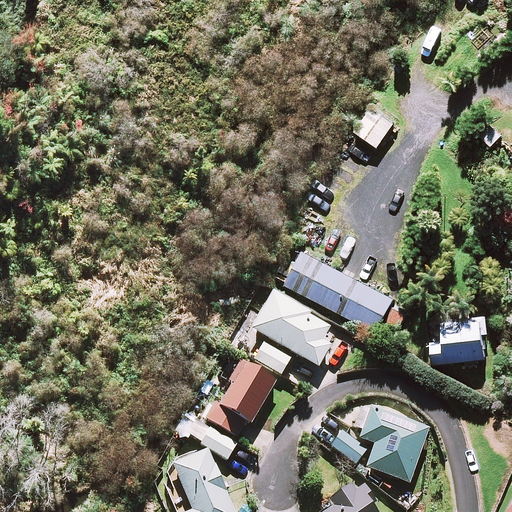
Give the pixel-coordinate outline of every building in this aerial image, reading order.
[(460,0),(444,0),(428,24),(439,31),(460,0)] [(396,127),(374,111),(357,134),(379,151),(396,127)] [(396,303),(305,255),(288,287),(379,336),(396,303)] [(332,330),(275,297),(254,333),(320,371),(332,350),(323,345),(332,330)] [(436,368),(466,365),(467,371),(479,369),(478,364),(489,363),(485,320),(457,323),(432,325),(436,368)] [(292,362),(264,347),(255,362),(283,378),(292,362)] [(208,423),(240,441),(248,426),(254,429),(278,386),(246,368),(223,409),(217,406),(208,423)] [(355,431),(369,435),(366,444),(377,448),(369,473),(412,487),(430,432),(363,410),(355,431)] [(239,447),(188,418),(179,434),(229,463),(239,447)] [(368,451),(343,435),(333,451),(358,467),(368,451)] [(234,511),(210,453),(178,466),(169,487),(178,511),(234,511)] [(363,490),(362,491),(358,494),(354,489),(331,505),(336,511),(333,511),(376,511),(371,505),(372,504),(373,503),(374,502),(375,501),(375,500),(375,498),(375,497),(375,495),(374,494),(374,493),(373,492),(371,491),(370,490),(369,490),(367,489),(366,489),(364,490),(363,490)]
